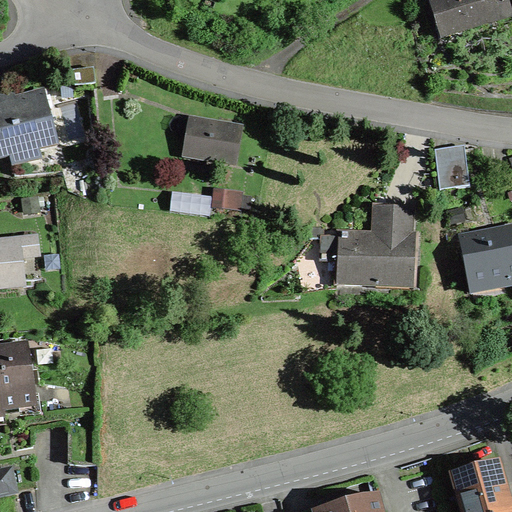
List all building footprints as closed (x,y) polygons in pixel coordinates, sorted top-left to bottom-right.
[(432,0),(431,0),(442,39),(489,24),(481,0),(432,0)] [(481,0),(489,24),(511,17),(511,14),(507,0),(481,0)] [(94,69),(73,71),(74,86),(96,83),(94,69)] [(59,146),(45,92),(0,104),(0,158),(10,156),(12,165),(41,158),(39,152),(59,146)] [(238,129),(195,122),(190,155),(233,162),(238,129)] [(435,151),(436,154),(452,152),(452,158),(466,156),(465,147),(435,151)] [(452,158),(452,152),(436,154),(440,191),(456,189),(452,158)] [(470,187),(466,156),(452,158),(456,189),(470,187)] [(224,203),(205,200),(203,210),(223,212),(224,203)] [(340,260),(339,284),(378,286),(379,283),(413,285),(416,238),(412,238),(414,209),(383,207),(381,238),(360,237),(360,239),(341,238),(340,260)] [(511,286),(511,230),(463,240),(473,294),(511,286)] [(340,260),(341,238),(325,237),(324,259),(340,260)] [(37,239),(0,242),(0,283),(23,281),(21,257),(39,255),(37,239)] [(41,280),(39,255),(21,257),(23,281),(41,280)] [(0,374),(5,409),(37,405),(29,346),(0,350),(0,374)] [(99,422),(70,422),(70,438),(99,438),(99,422)] [(99,438),(70,438),(70,452),(99,452),(99,438)] [(99,452),(70,452),(70,465),(99,466),(99,452)] [(497,463),(454,475),(464,511),(508,511),(511,511),(497,463)] [(10,472),(0,473),(0,494),(14,491),(10,472)] [(318,511),(381,511),(378,496),(318,511)]
